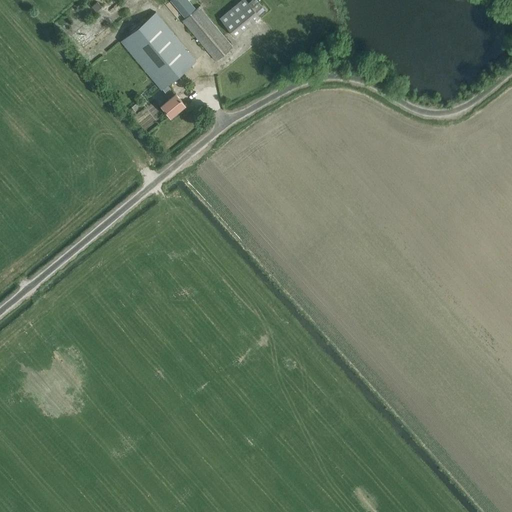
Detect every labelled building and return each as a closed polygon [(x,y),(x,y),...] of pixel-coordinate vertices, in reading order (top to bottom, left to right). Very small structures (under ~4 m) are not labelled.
[(195,6),(190,0),(171,0),(184,15),(195,6)] [(240,0),(219,18),(228,29),(235,36),(266,10),(256,0),(249,0),(248,2),(246,0),(240,0)] [(232,46),(199,5),(182,19),(216,60),(232,46)] [(156,12),(121,41),(161,89),(162,88),(167,84),(196,60),(156,12)] [(161,105),(170,115),(184,103),(175,92),(175,93),(167,84),(162,88),(170,98),(161,105)]
